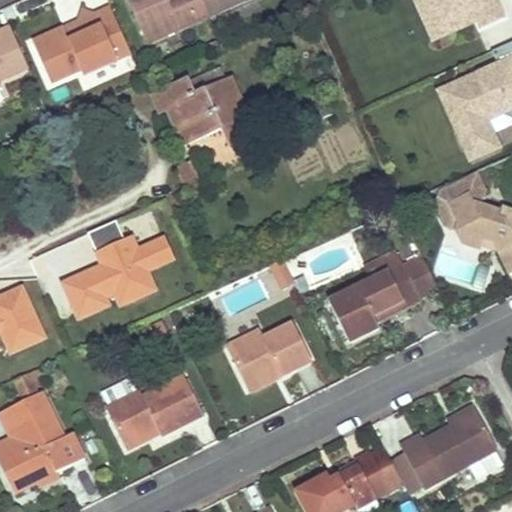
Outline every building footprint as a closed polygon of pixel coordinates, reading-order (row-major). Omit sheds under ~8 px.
[(129,0),(149,44),(210,15),(203,0),(129,0)] [(203,0),(210,15),(211,17),(249,0),(203,0)] [(449,26),(439,4),(433,6),(430,0),(415,0),(433,40),(479,19),(476,14),(449,26)] [(430,0),(433,6),(439,4),(449,26),(476,14),(479,19),(482,26),(504,16),(496,0),(430,0)] [(113,7),(99,14),(101,18),(115,12),(113,7)] [(99,14),(34,43),(53,84),(83,70),(85,75),(132,54),(115,12),(101,18),(99,14)] [(31,69),(12,27),(0,32),(0,88),(3,87),(1,82),(31,69)] [(459,97),(472,126),(459,132),(465,146),(471,143),(477,157),(500,147),(487,120),(501,114),(511,118),(511,44),(493,53),(499,65),(478,75),(483,86),(459,97)] [(220,70),(156,98),(164,114),(170,112),(185,146),(222,130),(230,147),(258,135),(232,80),(226,83),(220,70)] [(483,86),(478,75),(440,91),(459,132),(472,126),(459,97),(483,86)] [(70,106),(74,114),(87,108),(83,100),(70,106)] [(471,143),(465,146),(471,160),(477,157),(471,143)] [(181,169),(195,201),(205,196),(192,164),(181,169)] [(442,191),(460,224),(458,233),(464,247),(483,251),(485,244),(496,247),(501,255),(511,275),(511,274),(511,210),(503,207),(501,213),(481,206),(487,192),(478,174),(442,191)] [(460,224),(442,191),(434,210),(444,229),(446,229),(458,233),(460,224)] [(176,262),(165,237),(140,248),(134,236),(124,240),(117,225),(91,237),(98,252),(104,265),(63,283),(75,308),(81,322),(113,308),(109,300),(116,296),(123,311),(160,294),(151,274),(176,262)] [(496,247),(485,244),(483,251),(501,255),(496,247)] [(374,280),(403,265),(397,253),(368,268),(374,280)] [(374,280),(329,302),(350,344),(379,330),(376,324),(373,318),(401,304),(404,310),(421,301),(420,299),(439,290),(422,256),(403,265),(374,280)] [(294,286),(284,262),(271,268),(281,292),(294,286)] [(0,337),(3,336),(11,357),(49,341),(25,286),(0,297),(0,337)] [(401,304),(373,318),(376,324),(404,310),(401,304)] [(170,332),(165,321),(144,331),(150,342),(170,332)] [(259,331),(227,348),(247,386),(278,370),(282,378),(312,362),(293,325),(264,340),(259,331)] [(278,370),(247,386),(250,394),(282,378),(278,370)] [(25,403),(43,394),(39,386),(46,383),(41,371),(16,383),(25,403)] [(106,407),(126,446),(158,430),(161,435),(162,438),(205,416),(186,378),(143,399),(139,391),(137,392),(108,406),(106,407)] [(102,393),(108,406),(137,392),(131,379),(102,393)] [(8,411),(23,442),(0,453),(0,463),(16,496),(39,484),(34,475),(54,465),(59,474),(86,461),(73,435),(65,439),(43,394),(25,403),(8,411)] [(474,406),(446,421),(449,426),(477,412),(474,406)] [(8,411),(0,415),(12,439),(0,444),(0,453),(23,442),(8,411)] [(420,435),(400,445),(404,453),(424,489),(425,491),(499,452),(477,412),(449,426),(423,440),(420,435)] [(158,430),(126,446),(128,452),(161,435),(158,430)] [(327,472),(295,489),(307,511),(341,511),(355,505),(358,509),(405,484),(392,459),(385,445),(368,454),(367,452),(353,459),(356,464),(337,474),(338,476),(331,480),(328,475),(327,472)] [(424,489),(404,453),(392,459),(405,484),(412,495),(424,489)] [(54,465),(34,475),(39,484),(41,489),(61,479),(59,474),(54,465)] [(328,475),(331,480),(338,476),(337,474),(336,471),(328,475)]
